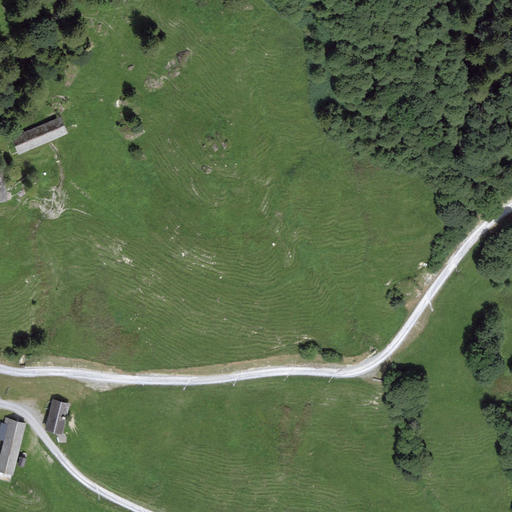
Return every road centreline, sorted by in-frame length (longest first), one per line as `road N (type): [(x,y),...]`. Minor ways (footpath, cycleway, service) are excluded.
road 1 (track): [(0,367),(185,381),(351,372),(388,350),(478,231),(511,206)]
road 2 (track): [(145,511),(75,472),(29,417),(0,403)]
